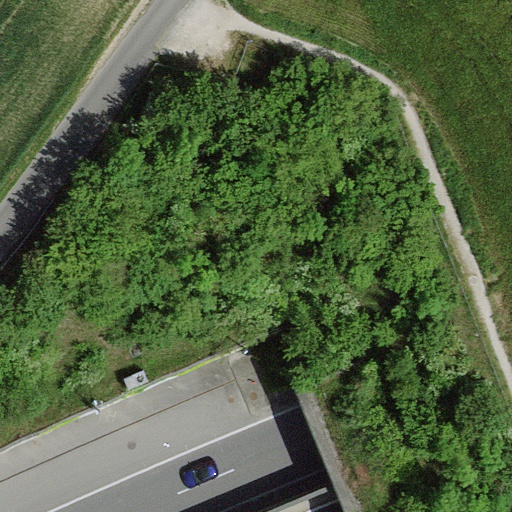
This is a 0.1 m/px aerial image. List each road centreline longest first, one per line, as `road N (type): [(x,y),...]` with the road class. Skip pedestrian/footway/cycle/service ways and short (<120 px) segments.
road 1 (motorway): [(511,358),(136,511)]
road 2 (unclassified): [(0,246),(179,0)]
road 3 (motorway): [(400,511),(511,468)]
